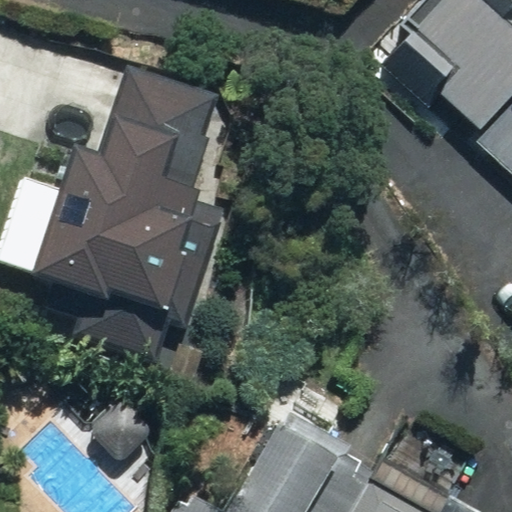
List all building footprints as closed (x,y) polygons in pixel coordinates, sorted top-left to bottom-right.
[(511,11),(511,0),(410,0),(359,63),(511,187),(511,39),(499,28),(511,11)] [(169,282),(192,289),(219,212),(185,200),(216,108),(113,74),(82,164),(64,158),(20,286),(86,309),(77,338),(143,360),(169,282)] [(183,511),(172,506),(169,511),(309,511),(348,432),(271,395),(215,511),(183,511)] [(410,413),(379,464),(445,504),(476,453),(410,413)] [(419,511),(369,486),(355,511),(419,511)]
